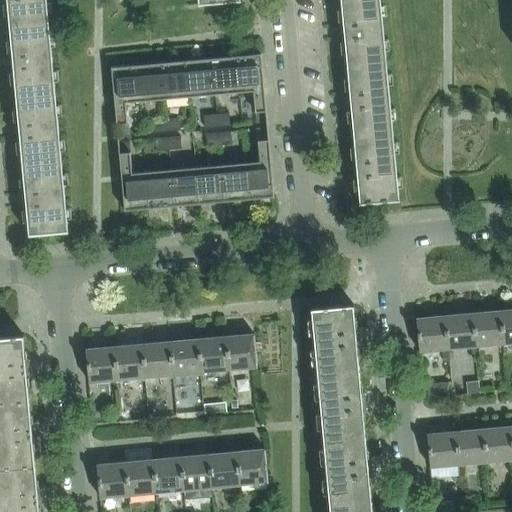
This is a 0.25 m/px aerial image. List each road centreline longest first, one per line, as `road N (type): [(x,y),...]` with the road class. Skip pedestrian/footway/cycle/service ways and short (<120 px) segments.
road 1 (residential): [(408,511),(384,240)]
road 2 (residential): [(56,270),(308,247)]
road 3 (residential): [(308,247),(287,0)]
road 4 (residential): [(56,270),(77,511)]
road 5 (residential): [(384,240),(511,228)]
